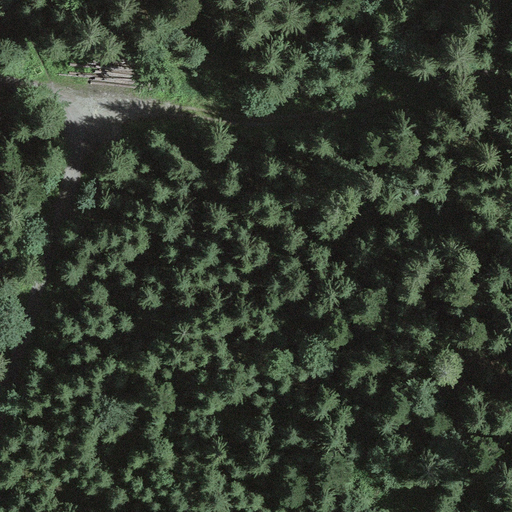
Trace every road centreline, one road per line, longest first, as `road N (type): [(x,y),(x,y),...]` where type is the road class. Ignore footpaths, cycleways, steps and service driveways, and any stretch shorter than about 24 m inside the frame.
road 1 (track): [(0,76),(84,106),(246,121),(381,100),(511,67)]
road 2 (track): [(84,106),(70,191),(0,407)]
